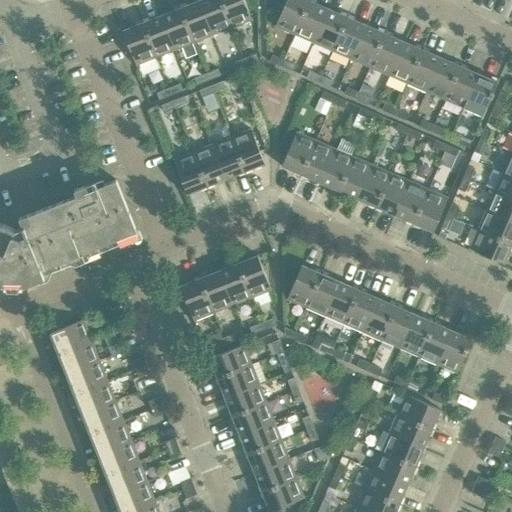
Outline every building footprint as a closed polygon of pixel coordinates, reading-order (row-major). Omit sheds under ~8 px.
[(212,35),(198,0),(179,8),(193,42),(212,35)] [(231,27),(220,0),(198,0),(212,35),(231,27)] [(251,20),(243,0),(220,0),(231,27),(251,20)] [(294,35),(309,1),(307,0),(285,0),(274,26),(294,35)] [(313,43),(328,9),(309,1),(294,35),(313,43)] [(193,42),(179,8),(160,15),(174,50),(193,42)] [(331,51),(346,17),(328,9),(313,43),(331,51)] [(174,50),(160,15),(142,23),(155,57),(174,50)] [(350,59),(365,25),(346,17),(331,51),(350,59)] [(155,57),(142,23),(122,30),(136,65),(155,57)] [(369,67),(384,33),(365,25),(350,59),(369,67)] [(388,75),(402,41),(384,33),(369,67),(388,75)] [(407,84),(421,49),(402,41),(388,75),(407,84)] [(425,92),(440,57),(421,49),(407,84),(425,92)] [(258,60),(255,54),(243,58),(246,65),(258,60)] [(280,66),(283,59),(272,54),(269,61),(280,66)] [(444,100),(458,65),(440,57),(425,92),(444,100)] [(246,65),(243,58),(232,63),(234,70),(246,65)] [(292,71),(295,65),(283,59),(280,66),(292,71)] [(463,108),(477,74),(458,65),(444,100),(463,108)] [(220,75),(217,69),(205,73),(208,80),(220,75)] [(317,82),(320,76),(309,71),(306,77),(317,82)] [(208,80),(205,73),(194,78),(196,85),(208,80)] [(482,116),(497,82),(477,74),(463,108),(482,116)] [(329,87),(332,81),(320,76),(317,82),(329,87)] [(213,92),(225,88),(222,81),(210,86),(213,92)] [(182,90),(179,84),(167,88),(170,95),(182,90)] [(213,92),(210,86),(199,90),(201,97),(213,92)] [(355,98),(358,92),(346,87),(344,94),(355,98)] [(170,95),(167,88),(156,93),(159,100),(170,95)] [(331,103),(334,96),(323,91),(320,98),(331,103)] [(501,106),(506,94),(500,91),(495,103),(501,106)] [(367,104),(370,97),(358,92),(355,98),(367,104)] [(187,103),(184,96),(172,101),(175,107),(187,103)] [(343,108),(346,101),(334,96),(331,103),(343,108)] [(175,107),(172,101),(161,105),(163,112),(175,107)] [(392,115),(395,108),(384,103),(381,110),(392,115)] [(496,117),(501,106),(495,103),(490,114),(496,117)] [(369,119),(371,112),(360,107),(357,114),(369,119)] [(404,120),(407,113),(395,108),(392,115),(404,120)] [(380,124),(383,117),(371,112),(369,119),(380,124)] [(430,131),(433,124),(422,120),(419,126),(430,131)] [(406,135),(409,128),(398,123),(395,130),(406,135)] [(442,136),(445,130),(433,124),(430,131),(442,136)] [(418,140),(421,134),(409,128),(406,135),(418,140)] [(264,164),(250,129),(230,137),(244,171),(264,164)] [(485,143),(490,132),(483,129),(478,140),(485,143)] [(300,174),(315,140),(296,132),(281,166),(300,174)] [(469,148),(471,141),(460,136),(457,143),(469,148)] [(244,171),(230,137),(211,144),(225,179),(244,171)] [(319,183),(334,148),(315,140),(300,174),(319,183)] [(443,151),(446,145),(435,140),(432,146),(443,151)] [(480,155),(485,143),(478,140),(473,152),(480,155)] [(225,179),(211,144),(192,152),(206,187),(225,179)] [(455,156),(458,150),(446,145),(443,151),(455,156)] [(338,191),(353,157),(334,148),(319,183),(338,191)] [(206,187),(192,152),(173,159),(187,194),(206,187)] [(511,177),(511,154),(510,154),(502,173),(511,177)] [(357,199),(371,165),(353,157),(338,191),(357,199)] [(375,207),(390,173),(371,165),(357,199),(375,207)] [(469,180),(474,169),(467,166),(462,178),(469,180)] [(394,215),(409,181),(390,173),(375,207),(394,215)] [(511,199),(511,177),(502,173),(493,192),(511,199)] [(464,192),(469,180),(462,178),(457,189),(464,192)] [(136,232),(123,198),(115,180),(88,191),(86,185),(73,190),(76,195),(37,210),(58,263),(136,232)] [(413,223),(427,189),(409,181),(394,215),(413,223)] [(432,232),(447,197),(427,189),(413,223),(432,232)] [(511,221),(511,199),(493,192),(485,210),(511,221)] [(453,218),(458,206),(451,203),(446,215),(453,218)] [(58,263),(37,210),(18,218),(25,234),(19,237),(13,234),(15,229),(0,222),(0,284),(12,289),(44,277),(41,269),(58,263)] [(511,244),(511,242),(511,221),(485,210),(477,229),(511,244)] [(448,229),(453,218),(446,215),(441,227),(448,229)] [(503,263),(511,244),(477,229),(469,248),(503,263)] [(270,290),(257,255),(237,263),(251,298),(270,290)] [(251,298),(237,263),(218,270),(232,305),(251,298)] [(306,308),(320,273),(301,265),(286,299),(306,308)] [(232,305),(218,270),(199,278),(213,313),(232,305)] [(324,316),(339,281),(320,273),(306,308),(324,316)] [(213,313),(199,278),(179,286),(193,321),(213,313)] [(343,324),(358,290),(339,281),(324,316),(343,324)] [(362,332),(377,298),(358,290),(343,324),(362,332)] [(380,340),(395,306),(377,298),(362,332),(380,340)] [(408,329),(414,314),(395,306),(380,340),(399,348),(408,329)] [(418,356),(433,322),(414,314),(408,329),(399,348),(418,356)] [(130,325),(127,317),(116,321),(119,329),(130,325)] [(275,325),(272,318),(260,323),(263,330),(275,325)] [(91,340),(87,329),(83,319),(49,333),(57,353),(91,340)] [(437,364),(452,330),(433,322),(418,356),(437,364)] [(263,330),(260,323),(249,328),(251,334),(263,330)] [(133,333),(131,329),(130,325),(119,329),(122,337),(133,333)] [(292,339),(295,332),(283,327),(284,335),(292,339)] [(456,373),(471,339),(452,330),(437,364),(456,373)] [(304,344),(307,337),(295,332),(292,339),(304,344)] [(237,340),(234,333),(223,338),(225,345),(237,340)] [(225,345),(223,338),(211,343),(214,349),(225,345)] [(99,360),(91,340),(57,353),(65,373),(99,360)] [(283,351),(278,340),(272,342),(276,354),(283,351)] [(329,355),(332,348),(321,343),(318,350),(329,355)] [(251,364),(243,344),(208,358),(216,378),(251,364)] [(341,360),(344,353),(332,348),(329,355),(341,360)] [(287,363),(283,351),(276,354),(281,366),(287,363)] [(146,365),(142,357),(132,361),(135,369),(146,365)] [(107,380),(99,360),(65,373),(73,394),(107,380)] [(367,371),(370,364),(358,360),(355,366),(367,371)] [(224,397),(258,383),(251,364),(216,378),(224,397)] [(378,376),(381,370),(370,364),(367,371),(378,376)] [(149,373),(146,365),(135,369),(138,377),(149,373)] [(404,387),(407,381),(396,376),(393,382),(404,387)] [(298,389),(293,378),(287,380),(291,392),(298,389)] [(115,400),(107,380),(73,394),(81,414),(115,400)] [(416,393),(419,386),(407,381),(404,387),(416,393)] [(266,402),(258,383),(224,397),(231,416),(266,402)] [(302,401),(298,389),(291,392),(296,404),(302,401)] [(373,404),(378,392),(371,389),(366,400),(373,404)] [(442,404),(445,397),(434,392),(431,399),(442,404)] [(431,429),(440,410),(405,395),(397,414),(431,429)] [(161,405),(158,397),(147,402),(151,410),(161,405)] [(123,421),(115,400),(81,414),(89,434),(123,421)] [(368,415),(373,404),(366,400),(361,412),(368,415)] [(273,421),(266,402),(231,416),(239,435),(273,421)] [(165,413),(161,405),(151,410),(154,418),(165,413)] [(423,448),(431,429),(397,414),(389,433),(423,448)] [(313,427),(308,416),(301,418),(306,430),(313,427)] [(131,441),(123,421),(89,434),(97,454),(131,441)] [(246,454),(281,440),(273,421),(239,435),(246,454)] [(357,441),(362,429),(354,426),(349,438),(357,441)] [(317,439),(313,427),(306,430),(311,442),(317,439)] [(415,466),(423,448),(389,433),(381,451),(415,466)] [(502,449),(505,441),(494,437),(491,444),(502,449)] [(178,446),(174,438),(164,442),(167,450),(178,446)] [(352,453),(357,441),(349,438),(344,449),(352,453)] [(288,459),(281,440),(246,454),(254,473),(288,459)] [(139,461),(131,441),(97,454),(105,474),(139,461)] [(498,457),(502,449),(491,444),(487,453),(498,457)] [(181,454),(178,446),(167,450),(170,458),(181,454)] [(325,458),(320,446),(313,449),(318,461),(325,458)] [(407,485),(415,466),(381,451),(373,470),(407,485)] [(296,478),(288,459),(254,473),(261,492),(296,478)] [(147,481),(139,461),(105,474),(113,494),(147,481)] [(340,478),(345,467),(338,464),(333,475),(340,478)] [(399,504),(407,485),(373,470),(365,489),(399,504)] [(335,490),(340,478),(333,475),(328,487),(335,490)] [(485,488),(488,481),(477,477),(474,484),(485,488)] [(193,486),(190,478),(179,482),(183,490),(193,486)] [(304,498),(296,478),(261,492),(269,511),(304,498)] [(127,511),(155,501),(147,481),(113,494),(120,511),(127,511)] [(481,497),(485,488),(474,484),(470,492),(481,497)] [(197,494),(193,486),(183,490),(186,498),(197,494)] [(366,511),(395,511),(399,504),(365,489),(356,508),(366,511)] [(158,511),(155,501),(127,511),(158,511)] [(325,511),(329,504),(322,501),(317,511),(325,511)]
